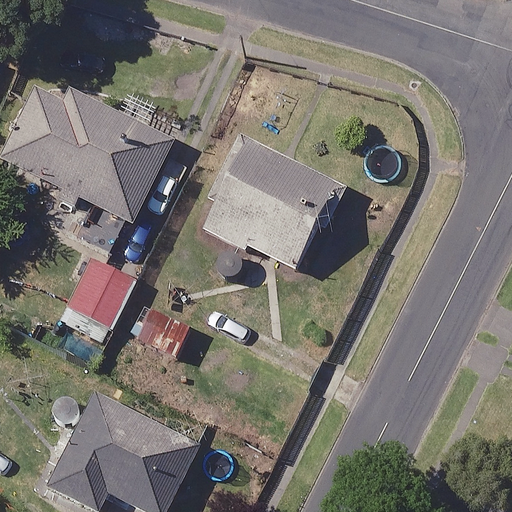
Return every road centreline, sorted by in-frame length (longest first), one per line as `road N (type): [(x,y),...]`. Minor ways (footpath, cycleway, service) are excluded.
road 1 (residential): [(511,179),(346,511)]
road 2 (residential): [(348,0),(511,51)]
